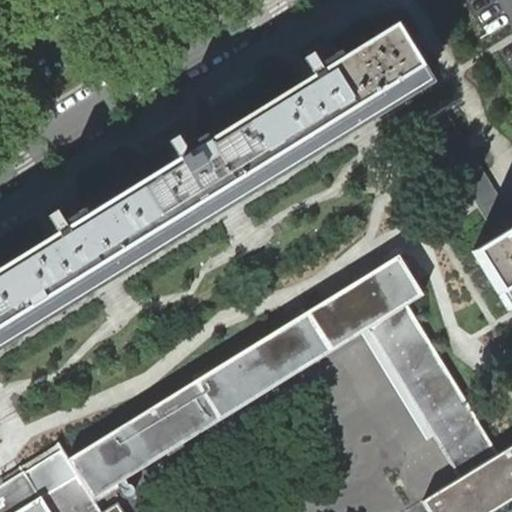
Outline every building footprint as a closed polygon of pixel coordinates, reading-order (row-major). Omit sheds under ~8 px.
[(0,347),(427,83),(392,26),(339,60),(310,78),(206,142),(176,161),(85,217),(55,235),(0,268),(0,347)] [(332,49),(303,67),(310,78),(339,60),(332,49)] [(473,132),(497,122),(507,145),(511,142),(511,108),(492,62),(468,72),(485,110),(467,118),(473,132)] [(199,131),(169,149),(176,161),(206,142),(199,131)] [(78,205),(48,224),(55,235),(85,217),(78,205)] [(511,227),(472,252),(508,309),(511,306),(511,227)] [(3,484),(0,485),(0,511),(99,511),(92,499),(165,453),(168,456),(185,445),(182,442),(367,328),(458,478),(422,501),(428,511),(489,511),(511,498),(511,445),(511,446),(504,450),(497,455),(405,304),(420,296),(397,257),(354,284),(306,313),(304,308),(193,376),(195,381),(68,460),(61,449),(24,473),(28,480),(8,492),(3,484)] [(497,337),(483,341),(492,366),(506,361),(497,337)] [(40,453),(20,466),(24,473),(61,449),(57,443),(40,453)] [(427,464),(440,482),(453,473),(440,454),(427,464)] [(20,466),(0,478),(0,485),(3,484),(8,492),(28,480),(24,473),(20,466)]
